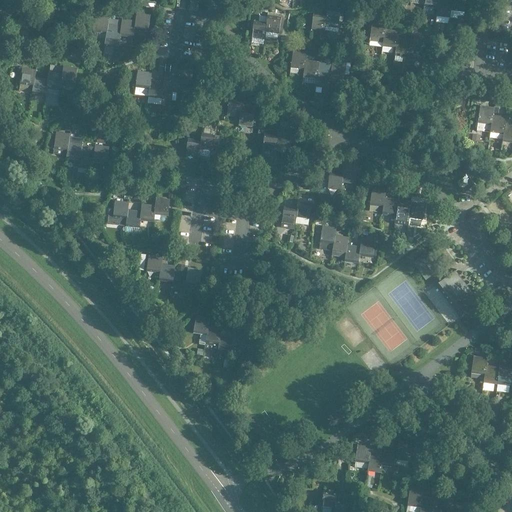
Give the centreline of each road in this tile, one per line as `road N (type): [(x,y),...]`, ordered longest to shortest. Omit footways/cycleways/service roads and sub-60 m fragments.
road 1 (unclassified): [(511,280),(388,161),(338,132),(219,26),(211,0)]
road 2 (unclassified): [(221,495),(429,372),(511,310)]
road 3 (tertiary): [(221,495),(125,369),(0,240)]
road 4 (unknown): [(369,150),(433,96),(511,60)]
